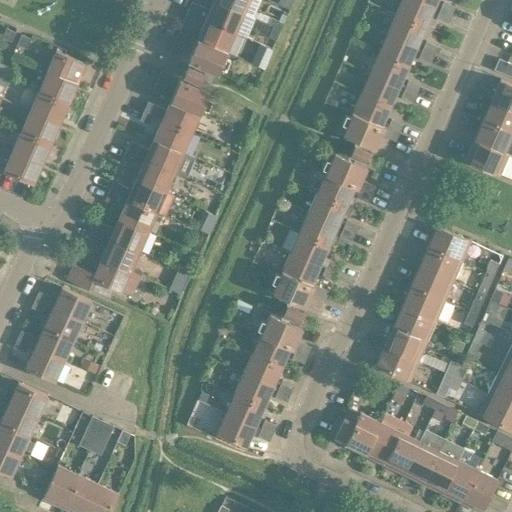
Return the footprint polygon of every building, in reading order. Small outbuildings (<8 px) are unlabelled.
[(190,2),(186,11),(234,33),(243,13),(213,0),(212,0),(208,10),(190,2)] [(213,0),(243,13),(248,0),(213,0)] [(400,0),(394,14),(424,27),(433,7),(416,0),(400,0)] [(442,2),(438,10),(450,15),(454,7),(442,2)] [(435,18),(447,23),(450,15),(438,10),(435,18)] [(182,21),(200,29),(195,39),(225,52),(234,33),(186,11),(182,21)] [(424,27),(394,14),(385,34),(415,47),(424,27)] [(272,26),(279,29),(282,23),(270,18),(267,24),(272,26)] [(279,29),(272,26),(267,37),(274,40),(279,29)] [(10,42),(14,32),(4,28),(0,38),(10,42)] [(177,31),(174,38),(182,41),(185,35),(177,31)] [(377,53),(406,67),(415,47),(385,34),(377,53)] [(29,39),(20,35),(15,44),(25,49),(29,39)] [(174,38),(171,45),(179,49),(182,41),(174,38)] [(195,39),(186,60),(216,73),(225,52),(195,39)] [(425,41),(421,49),(433,54),(436,46),(425,41)] [(168,52),(176,56),(179,49),(171,45),(168,52)] [(417,58),(429,63),(433,54),(421,49),(417,58)] [(55,50),(45,71),(76,84),(85,63),(55,50)] [(368,73),(397,86),(406,67),(377,53),(368,73)] [(250,63),(262,68),(266,59),(254,54),(250,63)] [(511,64),(506,62),(498,58),(493,69),(511,77),(511,64)] [(0,72),(0,74),(9,79),(14,69),(3,64),(0,72)] [(203,73),(186,65),(182,74),(199,82),(203,73)] [(157,77),(165,81),(168,74),(160,70),(157,77)] [(37,91),(67,104),(76,84),(45,71),(37,91)] [(359,93),(389,106),(397,86),(368,73),(359,93)] [(0,85),(5,88),(9,79),(0,74),(0,85)] [(165,81),(157,77),(154,84),(162,88),(165,81)] [(178,78),(169,99),(199,112),(208,91),(178,78)] [(511,84),(499,79),(490,99),(511,108),(511,84)] [(407,81),(403,89),(415,94),(419,86),(407,81)] [(162,88),(154,84),(151,91),(159,95),(162,88)] [(400,97),(412,102),(415,94),(403,89),(400,97)] [(28,110),(58,123),(67,104),(37,91),(28,110)] [(365,119),(380,125),(389,106),(359,93),(350,113),(365,119)] [(156,105),(152,115),(161,119),(191,132),(199,112),(169,99),(166,106),(165,109),(156,105)] [(511,108),(490,99),(482,119),(511,132),(511,108)] [(146,101),(142,111),(152,115),(156,105),(146,101)] [(50,143),(58,123),(28,110),(19,130),(50,143)] [(148,125),(152,115),(142,111),(138,120),(148,125)] [(350,113),(341,134),(373,148),(379,134),(383,126),(380,125),(365,119),(350,113)] [(161,119),(152,139),(182,152),(191,132),(161,119)] [(473,139),(507,154),(511,156),(511,132),(482,119),(473,139)] [(390,120),(386,128),(388,128),(393,130),(398,133),(402,125),(390,120)] [(383,126),(379,134),(384,136),(388,128),(386,128),(383,126)] [(384,136),(389,139),(393,130),(388,128),(384,136)] [(41,163),(50,143),(19,130),(11,150),(41,163)] [(393,130),(389,139),(394,141),(398,133),(393,130)] [(152,139),(143,158),(173,171),(184,177),(193,157),(182,152),(152,139)] [(498,175),(507,154),(473,139),(464,160),(498,175)] [(125,150),(135,155),(139,145),(129,141),(125,150)] [(370,151),(352,144),(348,153),(366,161),(370,151)] [(32,184),(41,163),(11,150),(1,171),(32,184)] [(125,150),(121,160),(130,164),(135,155),(125,150)] [(333,152),(324,172),(354,185),(353,186),(356,187),(359,179),(365,166),(333,152)] [(143,158),(134,179),(164,192),(173,171),(143,158)] [(345,205),(353,186),(354,185),(324,172),(315,192),(345,205)] [(119,196),(125,198),(126,199),(156,212),(163,215),(172,195),(164,192),(134,179),(128,176),(119,196)] [(359,179),(356,187),(359,189),(361,190),(364,181),(359,179)] [(111,181),(107,191),(117,195),(121,185),(111,181)] [(366,192),(370,184),(364,181),(361,190),(366,192)] [(366,192),(371,194),(375,186),(370,184),(366,192)] [(356,197),(367,202),(371,194),(366,192),(361,190),(359,189),(356,197)] [(107,191),(103,200),(113,204),(117,195),(107,191)] [(336,225),(345,205),(315,192),(307,212),(336,225)] [(117,218),(147,231),(156,212),(126,199),(117,218)] [(327,245),(336,225),(307,212),(298,232),(327,245)] [(147,231),(117,218),(113,229),(94,221),(90,230),(138,251),(147,231)] [(354,233),(357,225),(346,220),(342,228),(354,233)] [(426,246),(460,261),(469,240),(435,225),(426,246)] [(350,241),(354,233),(342,228),(338,236),(350,241)] [(90,230),(86,239),(104,248),(100,258),(130,271),(138,251),(90,230)] [(289,251),(318,264),(327,245),(298,232),(289,251)] [(452,281),(460,261),(426,246),(418,266),(452,281)] [(289,251),(280,271),(310,284),(310,283),(318,264),(289,251)] [(100,258),(93,273),(72,264),(65,278),(108,297),(112,288),(131,296),(140,275),(130,271),(100,258)] [(510,273),(511,268),(511,260),(507,258),(502,270),(510,273)] [(336,272),(340,264),(328,259),(325,267),(336,272)] [(493,275),(498,263),(490,260),(485,272),(493,275)] [(443,301),(452,281),(418,266),(409,286),(443,301)] [(321,275),(333,280),(336,272),(325,267),(321,275)] [(271,292),(276,294),(303,306),(309,292),(312,284),(310,283),(310,284),(280,271),(271,292)] [(487,287),(493,275),(485,272),(479,284),(487,287)] [(312,284),(309,292),(314,294),(318,286),(312,284)] [(318,286),(314,294),(319,297),(323,289),(318,286)] [(400,305),(434,320),(443,301),(409,286),(400,305)] [(60,287),(51,308),(81,321),(90,300),(60,287)] [(502,291),(494,288),(488,300),(497,303),(502,291)] [(323,289),(319,297),(324,299),(328,291),(323,289)] [(37,292),(33,300),(45,305),(48,297),(37,292)] [(476,314),(481,303),(473,299),(467,311),(476,314)] [(41,313),(45,305),(33,300),(29,308),(41,313)] [(492,315),(497,303),(488,300),(483,312),(492,315)] [(285,302),(280,312),(287,315),(298,320),(302,310),(287,304),(285,302)] [(45,305),(41,313),(47,316),(42,327),(72,340),(81,321),(51,308),(45,305)] [(400,305),(392,325),(426,340),(434,320),(400,305)] [(462,323),(470,326),(476,314),(467,311),(462,323)] [(269,312),(259,333),(289,346),(289,347),(291,348),(294,340),(300,327),(269,312)] [(392,325),(383,345),(417,360),(426,340),(392,325)] [(42,327),(33,347),(63,360),(72,340),(42,327)] [(485,331),(476,328),(471,340),(480,343),(485,331)] [(19,331),(15,339),(27,344),(31,336),(19,331)] [(480,343),(488,346),(493,335),(485,332),(480,343)] [(259,333),(251,353),(280,366),(289,347),(289,346),(259,333)] [(15,339),(12,347),(23,352),(27,344),(15,339)] [(458,354),(463,343),(455,339),(450,351),(458,354)] [(294,340),(291,348),(294,350),(296,350),(300,342),(294,340)] [(475,355),(480,343),(471,340),(466,351),(475,355)] [(302,353),(306,345),(300,342),(296,350),(302,353)] [(383,345),(374,366),(408,381),(417,360),(383,345)] [(23,367),(53,381),(63,360),(33,347),(23,367)] [(291,358),(303,363),(306,355),(302,353),(296,350),(294,350),(291,358)] [(251,353),(242,373),(271,386),(280,366),(251,353)] [(497,374),(511,382),(511,357),(506,355),(497,374)] [(94,373),(98,366),(83,359),(79,366),(94,373)] [(449,360),(444,372),(452,375),(457,363),(449,360)] [(452,375),(460,379),(466,367),(457,363),(452,375)] [(443,396),(447,387),(452,375),(444,372),(435,393),(443,396)] [(242,373),(233,392),(262,406),(271,386),(242,373)] [(487,394),(511,406),(511,382),(497,374),(487,394)] [(452,375),(447,387),(455,390),(460,379),(452,375)] [(277,388),(289,394),(293,385),(281,380),(277,388)] [(7,403),(37,416),(46,395),(17,382),(7,403)] [(409,388),(397,382),(393,390),(405,395),(409,388)] [(274,397),(285,402),(289,394),(277,388),(274,397)] [(200,392),(197,399),(204,403),(208,395),(200,392)] [(224,412),(253,426),(262,406),(233,392),(224,412)] [(477,414),(510,431),(511,426),(511,406),(487,394),(477,414)] [(421,403),(433,409),(437,401),(426,395),(421,403)] [(355,410),(359,401),(352,398),(348,406),(355,410)] [(444,414),(449,407),(437,401),(433,409),(444,414)] [(37,416),(7,403),(0,417),(0,423),(28,436),(37,416)] [(342,445),(362,455),(379,421),(359,411),(359,412),(355,410),(348,406),(334,435),(344,441),(342,445)] [(253,426),(224,412),(215,433),(244,447),(253,426)] [(379,421),(362,455),(382,465),(398,431),(403,422),(384,412),(379,421)] [(460,422),(472,428),(476,420),(465,415),(460,422)] [(77,445),(88,450),(102,421),(91,416),(77,445)] [(263,420),(260,428),(271,433),(275,425),(263,420)] [(483,434),(487,426),(476,420),(472,428),(483,434)] [(102,421),(88,450),(99,455),(113,426),(102,421)] [(398,431),(382,465),(401,474),(418,441),(407,435),(411,426),(403,422),(398,431)] [(0,423),(0,447),(19,456),(28,436),(0,423)] [(256,436),(268,442),(271,433),(260,428),(256,436)] [(129,433),(121,429),(116,441),(124,445),(129,433)] [(418,441),(401,474),(420,484),(437,450),(442,439),(423,430),(418,441)] [(490,441),(509,451),(511,452),(511,438),(495,430),(490,441)] [(437,450),(420,484),(440,493),(456,460),(461,450),(462,449),(442,439),(437,450)] [(46,446),(35,441),(29,455),(40,460),(46,446)] [(0,472),(9,476),(19,456),(0,447),(0,472)] [(456,460),(440,493),(459,503),(476,469),(456,460)] [(61,508),(77,475),(56,465),(40,499),(61,508)] [(459,503),(477,511),(479,511),(496,479),(476,469),(459,503)] [(77,475),(61,508),(68,511),(82,511),(96,483),(77,475)] [(107,511),(117,493),(96,483),(82,511),(107,511)]
